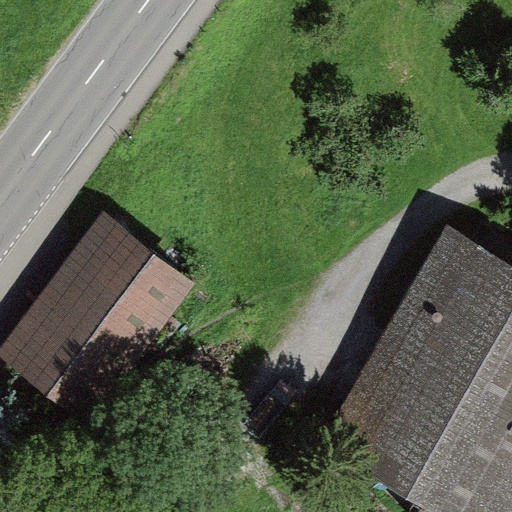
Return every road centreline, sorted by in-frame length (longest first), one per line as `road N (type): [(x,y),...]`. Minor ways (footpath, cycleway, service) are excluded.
road 1 (track): [(221,485),(312,331),(377,256),(448,214),(511,190)]
road 2 (primary): [(154,0),(0,206)]
